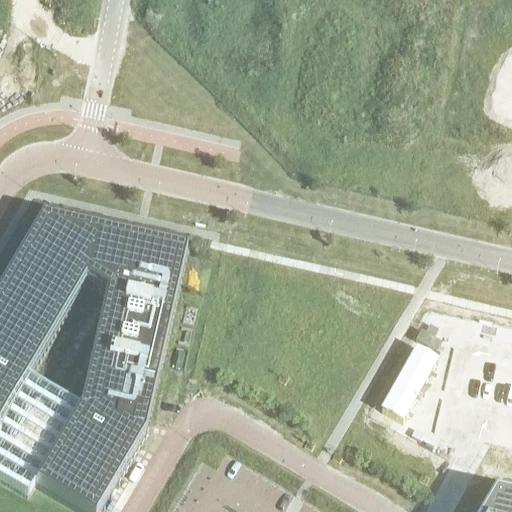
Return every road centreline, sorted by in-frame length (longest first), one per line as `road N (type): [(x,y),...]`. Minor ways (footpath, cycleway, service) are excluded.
road 1 (tertiary): [(82,165),(511,263)]
road 2 (unclassified): [(142,511),(203,426),(226,428),(375,511)]
road 3 (unclassified): [(115,0),(82,165)]
